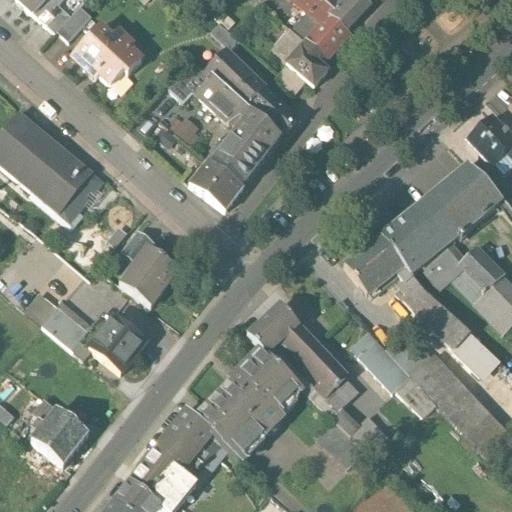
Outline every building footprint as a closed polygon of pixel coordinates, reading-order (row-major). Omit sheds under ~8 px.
[(19,0),(15,5),(37,24),(45,15),(53,23),(61,14),(57,11),(66,0),(19,0)] [(321,9),(309,0),(300,0),(294,7),(307,19),(309,21),(321,9)] [(369,11),(357,0),(309,0),(321,9),(322,7),(333,17),(328,23),(344,37),(369,11)] [(344,37),(328,23),(333,17),(322,7),(321,9),(309,21),(320,31),(305,47),(326,65),(348,40),(344,37)] [(70,22),(56,37),(67,48),(90,23),(79,12),(70,22)] [(53,23),(45,32),(53,40),(56,37),(70,22),(61,14),(53,23)] [(307,19),(291,37),(304,48),(305,47),(320,31),(309,21),(307,19)] [(239,48),(218,29),(209,38),(230,58),(239,48)] [(117,37),(110,44),(98,33),(74,59),(109,92),(122,78),(126,82),(140,66),(129,55),(132,52),(117,37)] [(326,65),(305,47),(304,48),(291,37),(288,35),(270,56),(286,69),(285,70),(286,71),(304,86),(313,93),(331,71),(325,66),(326,65)] [(262,95),(225,59),(205,81),(243,115),(244,113),(262,95)] [(191,68),(166,95),(182,110),(192,99),(184,93),(199,76),(191,68)] [(304,86),(286,71),(274,84),(293,99),(304,86)] [(205,81),(199,76),(184,93),(192,99),(228,131),(238,126),(243,130),(250,121),(205,81)] [(280,111),(262,95),(244,113),(264,130),(280,111)] [(297,126),(280,111),(264,130),(280,145),(297,126)] [(91,180),(18,119),(0,140),(0,172),(31,198),(39,189),(66,211),(91,180)] [(279,147),(250,121),(243,130),(211,170),(242,193),(279,147)] [(490,125),(465,150),(490,175),(504,161),(511,168),(511,167),(511,146),(506,140),(490,125)] [(211,170),(208,167),(188,191),(224,218),(242,193),(211,170)] [(455,183),(485,221),(502,207),(492,197),(491,198),(467,173),(455,183)] [(455,183),(380,243),(403,272),(410,281),(420,273),(450,250),(485,221),(455,183)] [(134,271),(145,255),(147,257),(152,249),(137,238),(120,261),(134,271)] [(403,272),(380,243),(342,273),(366,302),(379,291),(382,295),(391,287),(388,284),(394,280),(403,272)] [(450,250),(420,273),(433,289),(463,266),(450,250)] [(134,271),(118,291),(149,315),(177,279),(147,257),(145,255),(134,271)] [(503,283),(474,255),(463,265),(463,266),(433,289),(439,297),(452,287),(475,311),(502,284),(503,283)] [(222,272),(207,259),(194,275),(209,287),(222,272)] [(423,297),(410,282),(410,281),(403,272),(394,280),(411,301),(407,304),(423,317),(433,306),(423,297)] [(511,294),(502,284),(475,311),(503,340),(511,330),(511,294)] [(87,339),(56,313),(41,332),(71,357),(87,339)] [(331,371),(278,313),(246,343),(259,357),(265,363),(298,395),(302,398),(331,371)] [(460,331),(443,315),(433,326),(450,342),(460,331)] [(144,348),(113,323),(88,355),(119,380),(144,348)] [(409,383),(375,347),(357,364),(391,401),(394,398),(409,383)] [(259,357),(235,381),(236,382),(228,389),(231,392),(207,416),(208,417),(197,428),(196,429),(219,452),(220,452),(235,467),(247,456),(245,455),(278,423),(274,419),(298,395),(265,363),(259,357)] [(344,385),(331,371),(302,398),(332,428),(347,442),(357,433),(339,416),(355,399),(342,387),(344,385)] [(439,416),(409,383),(394,398),(423,430),(439,416)] [(357,433),(347,442),(347,443),(363,460),(366,462),(396,434),(377,414),(357,433)] [(86,441),(56,416),(44,430),(37,439),(30,447),(61,472),(86,441)] [(151,459),(178,481),(197,496),(225,459),(218,453),(219,452),(196,429),(197,428),(186,416),(151,459)] [(44,430),(38,425),(30,434),(37,439),(44,430)] [(347,442),(332,428),(314,445),(346,477),(363,460),(347,443),(347,442)] [(21,459),(8,477),(25,488),(37,471),(21,459)] [(151,459),(139,474),(167,495),(178,481),(151,459)] [(139,474),(127,488),(154,511),(167,495),(139,474)] [(154,511),(127,488),(112,509),(115,511),(154,511)]
